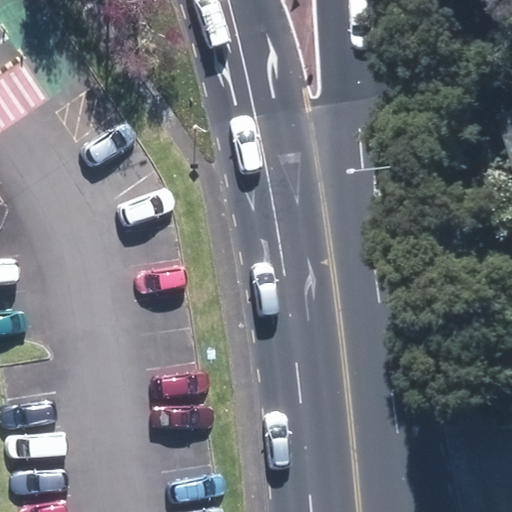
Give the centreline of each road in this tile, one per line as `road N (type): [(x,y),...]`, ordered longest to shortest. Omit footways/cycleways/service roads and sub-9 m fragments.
road 1 (primary): [(355,511),(321,159)]
road 2 (primary): [(321,159),(244,0)]
road 3 (primary): [(339,0),(321,159)]
